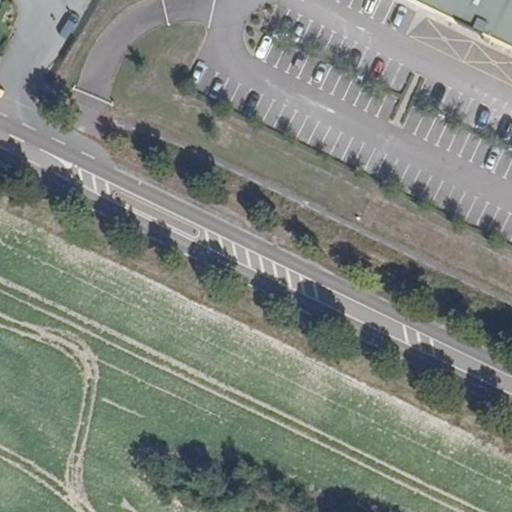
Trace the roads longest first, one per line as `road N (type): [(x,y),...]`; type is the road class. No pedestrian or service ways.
road 1 (primary): [(511,368),(0,120)]
road 2 (primary): [(0,156),(511,403)]
